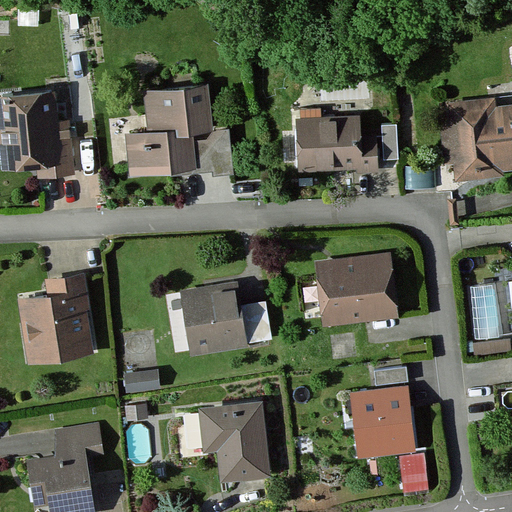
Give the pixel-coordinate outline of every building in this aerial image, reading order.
[(206,77),(138,84),(143,125),(122,127),(127,179),(234,168),(229,125),(212,127),(206,77)] [(56,81),(0,86),(0,164),(42,161),(43,173),(73,170),(67,113),(59,114),(56,81)] [(494,98),(443,104),(448,155),(455,155),(457,175),(511,168),(511,107),(495,109),(494,98)] [(376,115),(297,120),(300,170),(379,165),(376,115)] [(396,124),(382,125),(385,159),(398,158),(396,124)] [(394,250),(319,257),(326,318),(400,310),(394,250)] [(60,286),(18,290),(25,358),(94,351),(85,265),(58,268),(60,286)] [(235,276),(178,286),(188,348),(246,338),(238,298),(235,276)] [(263,293),(238,298),(246,338),(271,333),(263,293)] [(510,339),(474,343),(474,354),(511,351),(510,339)] [(407,381),(405,367),(375,370),(377,385),(407,381)] [(158,387),(157,370),(126,373),(127,390),(158,387)] [(405,387),(351,393),(358,457),(412,451),(405,387)] [(261,403),(201,409),(205,452),(220,450),(222,479),(268,475),(261,403)] [(96,424),(57,431),(58,459),(29,464),(35,504),(47,502),(48,511),(80,511),(92,510),(84,456),(101,454),(96,424)] [(424,454),(400,457),(404,492),(428,489),(424,454)]
